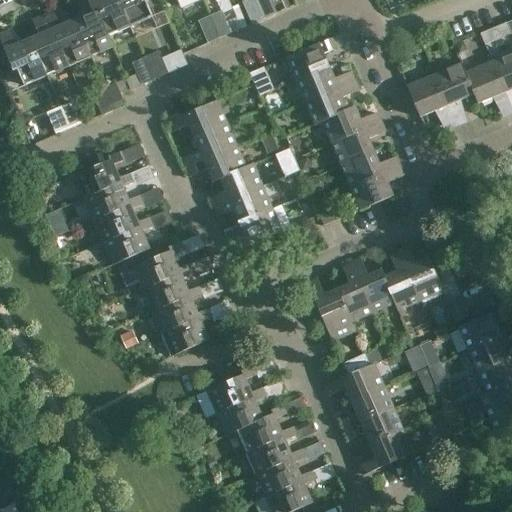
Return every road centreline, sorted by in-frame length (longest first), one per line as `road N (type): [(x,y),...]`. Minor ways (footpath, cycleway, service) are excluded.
road 1 (residential): [(365,511),(266,288)]
road 2 (residential): [(266,288),(241,299),(210,233),(176,193),(141,110)]
road 3 (residential): [(141,110),(235,46),(351,0)]
road 4 (residential): [(266,288),(403,227),(413,204)]
road 5 (residential): [(425,172),(369,40)]
road 6 (residential): [(495,294),(465,219),(413,204)]
